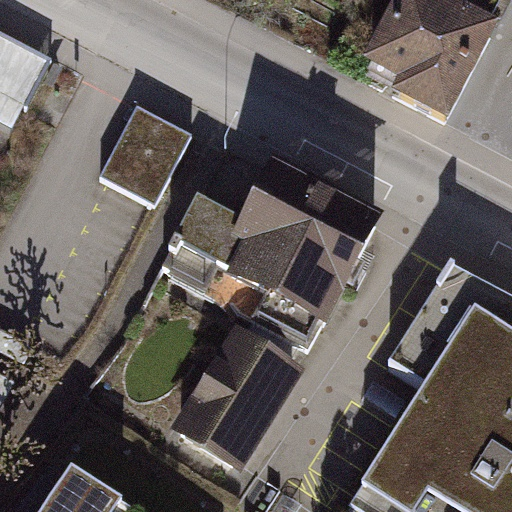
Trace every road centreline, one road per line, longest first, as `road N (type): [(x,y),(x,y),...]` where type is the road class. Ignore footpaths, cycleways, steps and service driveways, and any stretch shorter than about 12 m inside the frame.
road 1 (residential): [(71,0),(511,231)]
road 2 (unknown): [(91,65),(45,151),(0,210)]
